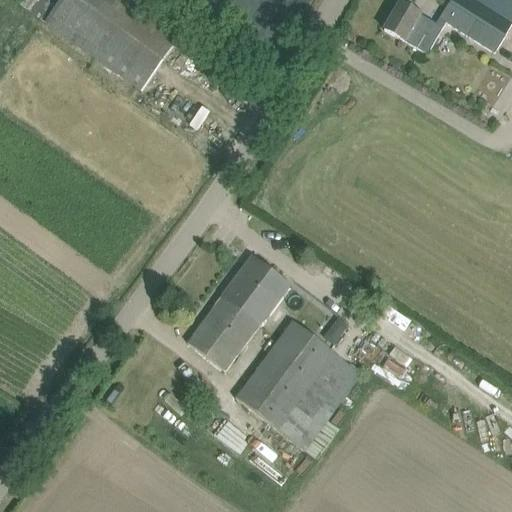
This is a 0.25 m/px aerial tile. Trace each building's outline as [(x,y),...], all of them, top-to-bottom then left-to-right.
[(40,0),(25,0),(21,7),(32,15),(142,94),(184,35),(133,0),(61,0),(61,1),(54,10),(50,17),(39,9),(43,2),(40,0)] [(511,23),(511,3),(507,0),(452,0),(439,21),(493,55),(511,23)] [(426,56),(441,29),(421,17),(417,15),(400,5),(384,32),(421,54),(422,53),(426,56)] [(511,76),(486,117),(496,123),(511,96),(511,76)] [(288,287),(275,277),(258,265),(247,281),(239,275),(186,345),(202,357),(224,373),(288,287)] [(235,402),(304,453),(360,377),(291,325),(235,402)] [(326,335),(322,340),(332,348),(340,338),(334,334),(326,335)] [(147,404),(144,413),(167,420),(169,411),(147,404)]
